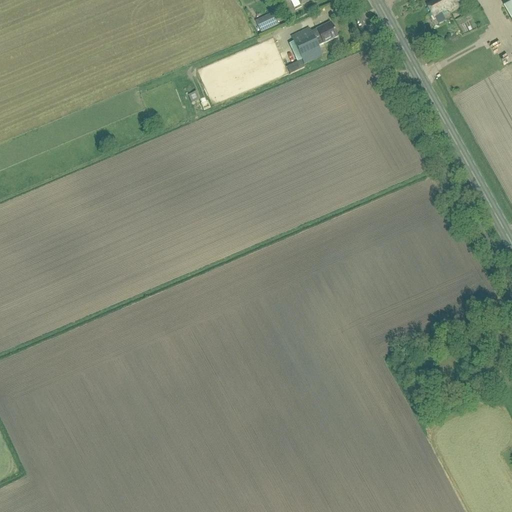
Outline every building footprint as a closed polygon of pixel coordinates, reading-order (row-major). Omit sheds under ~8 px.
[(464,5),(460,0),(441,0),(428,7),(435,19),(449,11),(449,13),(464,5)] [(268,24),(260,27),(263,33),(280,25),(276,15),(266,19),(268,24)] [(337,38),(330,24),(317,30),(311,33),(309,30),(291,39),(304,66),(322,57),(317,47),(322,45),(323,45),(337,38)] [(287,64),(290,76),(298,74),(294,62),(287,64)] [(195,112),(204,109),(199,94),(190,97),(195,112)]
